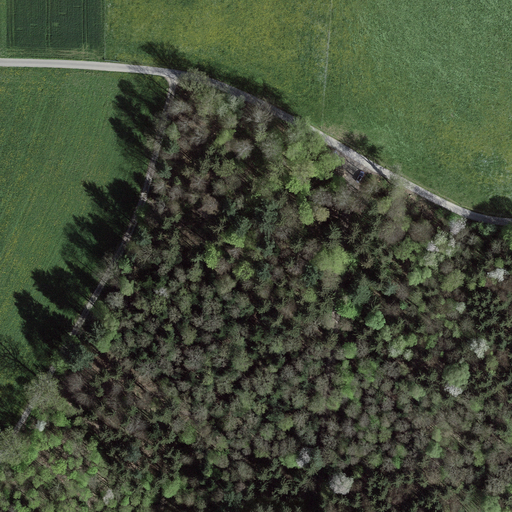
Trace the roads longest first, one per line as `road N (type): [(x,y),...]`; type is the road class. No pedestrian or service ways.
road 1 (track): [(175,73),(135,219),(0,460)]
road 2 (track): [(511,221),(452,214),(243,95),(175,73)]
road 3 (track): [(316,511),(353,153)]
road 4 (track): [(175,73),(0,62)]
